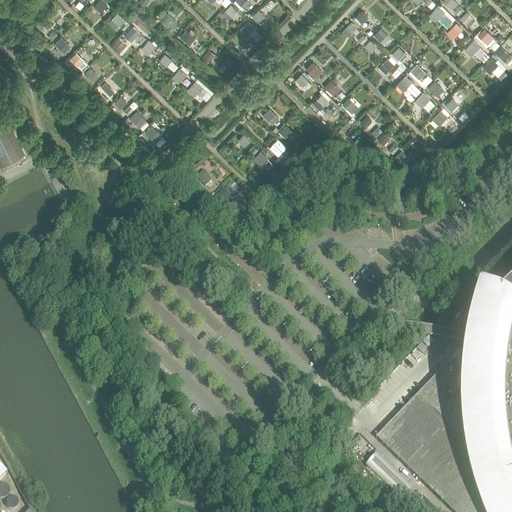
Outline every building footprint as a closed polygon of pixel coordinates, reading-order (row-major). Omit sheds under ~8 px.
[(102,0),(99,0),(93,7),(100,13),(107,4),(102,0)] [(235,0),(240,5),(244,9),(251,2),(248,0),(235,0)] [(453,0),(443,0),(442,2),(451,10),(457,4),(453,0)] [(231,4),(222,13),(228,20),(237,11),(231,4)] [(439,4),(428,15),(435,22),(438,19),(447,28),(453,21),(455,19),(439,4)] [(259,10),(252,17),(257,22),(264,15),(259,10)] [(362,10),(356,17),(361,23),(368,16),(362,10)] [(466,11),(460,18),(468,26),(474,20),(466,11)] [(117,12),(108,23),(115,29),(124,19),(117,12)] [(165,12),(159,19),(165,25),(172,18),(165,12)] [(41,18),(35,24),(40,30),(46,23),(41,18)] [(247,21),(238,30),(245,37),(254,28),(247,21)] [(351,22),(343,30),(348,35),(356,27),(351,22)] [(456,23),(446,33),(453,40),(462,30),(456,23)] [(132,27),(124,36),(131,42),(139,33),(132,27)] [(380,28),(373,35),(383,45),(390,38),(380,28)] [(480,30),(476,34),(488,45),(490,46),(496,40),(484,29),(482,32),(480,30)] [(186,30),(180,37),(189,45),(195,38),(186,30)] [(61,38),(55,44),(63,52),(69,46),(61,38)] [(143,46),(140,49),(148,55),(150,52),(156,46),(148,40),(143,46)] [(370,40),(364,46),(371,52),(376,47),(370,40)] [(473,41),(464,50),(471,56),(474,53),(480,59),(486,53),(479,47),(473,41)] [(398,46),(392,53),(401,62),(407,55),(398,46)] [(501,47),(495,53),(496,53),(505,62),(511,56),(501,47)] [(208,49),(202,56),(208,62),(214,54),(208,49)] [(83,60),(76,53),(70,58),(77,65),(83,60)] [(164,53),(159,60),(166,66),(171,60),(167,56),(164,53)] [(382,63),(378,67),(385,73),(388,70),(394,64),(393,64),(388,59),(387,58),(382,63)] [(491,58),(482,67),(489,73),(491,71),(497,77),(503,70),(495,62),(491,58)] [(83,60),(77,65),(83,71),(89,65),(83,60)] [(312,62),(306,68),(315,77),(321,71),(312,62)] [(410,71),(408,72),(423,87),(432,79),(427,75),(421,81),(419,78),(425,72),(417,64),(409,71),(410,71)] [(89,67),(83,73),(93,83),(99,77),(89,67)] [(180,68),(172,77),(178,83),(187,73),(180,68)] [(301,74),(296,80),(301,85),(306,79),(301,74)] [(405,75),(396,85),(403,91),(406,88),(412,82),(405,75)] [(330,80),(324,86),(333,95),(339,89),(330,80)] [(195,81),(187,90),(194,96),(197,93),(206,100),(211,95),(195,81)] [(434,81),(428,88),(437,97),(443,90),(434,81)] [(105,82),(99,89),(108,98),(115,91),(105,82)] [(417,98),(414,101),(420,107),(422,105),(428,111),(435,105),(422,93),(417,98)] [(322,94),(313,103),(319,109),(328,100),(322,94)] [(121,96),(115,103),(120,107),(126,101),(121,96)] [(349,98),(343,104),(351,113),(357,107),(349,98)] [(452,99),(446,105),(451,110),(457,104),(452,99)] [(269,109),(263,115),(272,124),(278,117),(269,109)] [(441,109),(432,119),(439,125),(448,116),(441,109)] [(136,111),(130,117),(142,130),(149,124),(136,111)] [(366,115),(360,121),(365,127),(371,121),(366,115)] [(7,116),(6,117),(0,120),(0,165),(2,170),(27,158),(24,153),(25,152),(7,116)] [(286,125),(280,132),(285,136),(291,130),(286,125)] [(151,126),(145,132),(154,141),(160,134),(151,126)] [(384,133),(378,139),(383,144),(389,138),(384,133)] [(243,134),(237,140),(244,146),(250,140),(243,134)] [(161,136),(155,143),(159,147),(165,140),(161,136)] [(402,150),(395,157),(404,166),(411,159),(402,150)] [(260,151),(251,160),(258,167),(267,158),(260,151)] [(203,171),(197,177),(206,186),(212,180),(203,171)] [(222,191),(216,198),(224,205),(230,199),(222,191)] [(234,202),(228,208),(233,212),(238,206),(234,202)] [(511,278),(500,291),(511,302),(511,278)] [(511,315),(476,302),(475,305),(470,322),(467,334),(466,337),(465,342),(464,344),(464,345),(463,348),(511,357),(511,315)] [(511,511),(511,357),(463,348),(447,365),(446,367),(438,374),(434,378),(431,382),(427,386),(388,426),(375,439),(450,511),(511,511)] [(376,454),(365,466),(401,501),(413,489),(376,454)] [(0,511),(28,511),(0,511),(0,478),(5,474),(0,469),(0,511)]
